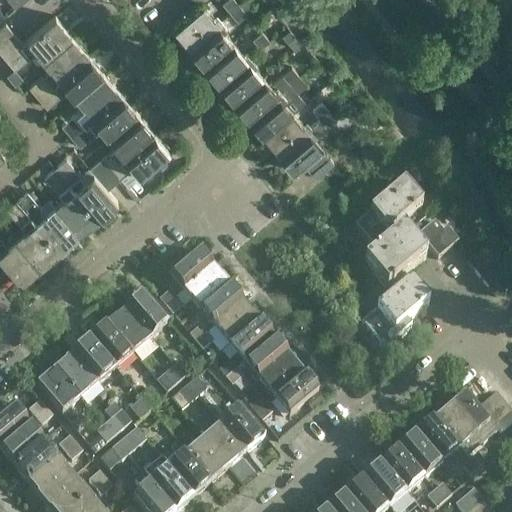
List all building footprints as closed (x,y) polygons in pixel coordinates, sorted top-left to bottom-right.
[(6,0),(13,8),(22,0),(6,0)] [(230,14),(239,6),(234,0),(226,0),(222,4),(230,14)] [(173,30),(188,49),(217,24),(201,6),(173,30)] [(236,22),(246,14),(239,6),(230,14),(236,22)] [(52,16),(19,44),(1,59),(11,70),(33,52),(40,60),(69,36),(52,16)] [(2,23),(0,24),(0,42),(11,33),(2,23)] [(217,24),(188,49),(203,66),(232,42),(217,24)] [(260,49),(269,41),(261,31),(251,39),(260,49)] [(19,44),(11,33),(0,42),(0,56),(1,59),(19,44)] [(69,36),(40,60),(48,69),(26,87),(35,98),(85,55),(69,36)] [(232,42),(203,66),(218,84),(247,60),(232,42)] [(302,43),(294,50),(301,58),(308,51),(302,43)] [(85,55),(35,98),(44,109),(66,90),(73,98),(102,74),(85,55)] [(247,60),(218,84),(233,102),(262,77),(247,60)] [(262,77),(233,102),(248,119),(299,76),(291,67),(282,74),(268,85),(262,77)] [(102,74),(73,98),(80,107),(58,126),(68,137),(118,94),(102,74)] [(299,76),(248,119),(263,137),(291,113),(284,104),(307,85),(299,76)] [(118,94),(68,137),(76,147),(98,128),(106,137),(135,113),(118,94)] [(329,112),(321,102),(311,110),(319,119),(329,112)] [(306,130),(278,154),(293,173),(302,165),(314,179),(332,163),(320,150),(322,148),(314,139),(336,120),(335,119),(341,114),(334,107),(329,112),(319,119),(306,130)] [(135,113),(106,137),(113,145),(108,149),(109,151),(118,161),(151,132),(135,113)] [(291,113),(263,137),(278,154),(306,130),(291,113)] [(151,132),(118,161),(127,172),(132,168),(139,177),(168,152),(151,132)] [(109,151),(98,160),(116,181),(127,172),(118,161),(109,151)] [(105,190),(91,173),(82,181),(63,159),(53,168),(96,218),(116,202),(105,190)] [(116,181),(98,160),(97,159),(86,168),(91,173),(105,190),(116,181)] [(96,218),(53,168),(42,177),(61,199),(53,206),(77,235),(96,218)] [(386,351),(410,331),(404,325),(427,305),(409,283),(406,286),(401,280),(424,260),(401,233),(400,234),(396,229),(420,208),(402,187),(352,229),(371,250),(372,249),(377,254),(369,260),(365,255),(358,261),(362,266),(361,267),(384,294),(387,292),(392,298),(367,319),(362,313),(355,318),(360,324),(359,325),(378,347),(380,344),(386,351)] [(77,235),(53,206),(44,213),(25,191),(15,200),(57,251),(77,235)] [(57,251),(15,200),(4,209),(23,231),(14,239),(38,267),(57,251)] [(436,261),(453,247),(433,223),(417,237),(436,261)] [(38,267),(14,239),(5,246),(0,240),(0,262),(18,284),(38,267)] [(484,250),(478,256),(484,263),(490,257),(484,250)] [(167,276),(183,294),(212,270),(197,251),(167,276)] [(325,264),(317,254),(308,261),(316,272),(325,264)] [(478,256),(472,260),(478,268),(484,263),(478,256)] [(472,273),(480,282),(498,267),(490,257),(484,263),(478,268),(472,273)] [(466,266),(472,273),(478,268),(472,260),(466,266)] [(506,277),(498,267),(480,282),(488,292),(506,277)] [(212,270),(183,294),(198,312),(227,287),(212,270)] [(227,287),(198,312),(213,330),(242,305),(227,287)] [(170,292),(159,301),(166,309),(176,300),(170,292)] [(168,326),(143,296),(124,311),(149,341),(168,326)] [(176,300),(166,309),(172,316),(183,307),(176,300)] [(242,305),(213,330),(227,348),(257,323),(242,305)] [(149,341),(124,311),(107,326),(131,356),(149,341)] [(257,323),(227,348),(236,357),(218,372),(225,379),(272,340),(257,323)] [(131,356),(107,326),(89,341),(114,371),(131,356)] [(195,344),(206,335),(199,327),(189,336),(195,344)] [(195,344),(202,352),(213,343),(206,335),(195,344)] [(272,340),(225,379),(232,387),(242,378),(237,371),(243,366),(257,383),(287,358),(272,340)] [(114,371),(89,341),(71,356),(96,386),(114,371)] [(96,386),(71,356),(53,371),(78,401),(96,386)] [(287,358),(257,383),(272,401),(302,376),(287,358)] [(189,375),(188,374),(179,363),(161,378),(171,390),(189,375)] [(78,401),(53,371),(35,386),(59,416),(78,401)] [(200,387),(212,378),(206,371),(171,401),(181,413),(205,393),(200,387)] [(302,376),(272,401),(288,419),(317,394),(302,376)] [(171,390),(161,378),(156,383),(166,395),(171,390)] [(489,426),(485,421),(476,412),(471,405),(463,396),(453,405),(433,421),(459,451),(489,426)] [(495,396),(476,412),(485,421),(503,405),(495,396)] [(255,415),(266,406),(260,398),(249,408),(255,415)] [(34,419),(45,410),(39,402),(28,412),(34,419)] [(215,420),(220,426),(244,455),(263,439),(238,410),(238,411),(233,405),(215,420)] [(503,405),(485,421),(489,426),(493,430),(511,415),(503,405)] [(255,415),(262,423),(272,413),(266,406),(255,415)] [(0,416),(0,447),(27,425),(11,407),(0,416)] [(41,427),(52,418),(45,410),(34,419),(41,427)] [(111,441),(130,424),(121,413),(101,429),(111,441)] [(511,415),(493,430),(500,439),(511,429),(511,415)] [(459,451),(433,421),(417,435),(442,466),(459,451)] [(27,425),(0,447),(0,454),(12,468),(42,443),(27,425)] [(220,426),(202,441),(226,470),(244,455),(220,426)] [(111,441),(101,429),(95,434),(105,446),(111,441)] [(126,437),(136,449),(145,441),(135,429),(126,437)] [(511,429),(500,439),(508,448),(511,444),(511,429)] [(442,466),(417,435),(398,451),(424,481),(442,466)] [(116,446),(125,458),(136,449),(126,437),(116,446)] [(64,454),(75,445),(69,438),(58,447),(64,454)] [(202,441),(184,456),(209,485),(226,470),(202,441)] [(42,443),(12,468),(27,486),(56,461),(42,443)] [(71,463),(82,453),(75,445),(64,454),(71,463)] [(116,446),(97,462),(107,473),(125,458),(116,446)] [(424,481),(398,451),(381,465),(406,495),(424,481)] [(184,456),(166,471),(191,500),(209,485),(184,456)] [(477,456),(468,463),(478,474),(486,467),(477,456)] [(56,461),(27,486),(41,504),(71,479),(56,461)] [(478,474),(468,463),(461,468),(471,480),(478,474)] [(406,495),(381,465),(363,481),(388,511),(406,495)] [(166,471),(148,486),(170,511),(176,511),(191,500),(166,471)] [(94,490),(105,481),(99,473),(88,482),(94,490)] [(71,479),(41,504),(48,511),(67,511),(86,496),(71,479)] [(101,498),(112,489),(105,481),(94,490),(101,498)] [(386,511),(388,511),(363,481),(345,496),(358,511),(386,511)] [(170,511),(148,486),(130,501),(138,511),(170,511)] [(443,503),(451,497),(441,486),(434,492),(443,503)] [(443,503),(434,492),(426,498),(435,509),(443,503)] [(454,507),(457,511),(465,511),(479,500),(472,492),(454,507)] [(99,511),(86,496),(67,511),(99,511)] [(358,511),(345,496),(328,509),(330,511),(358,511)] [(479,500),(465,511),(483,511),(487,509),(479,500)]
